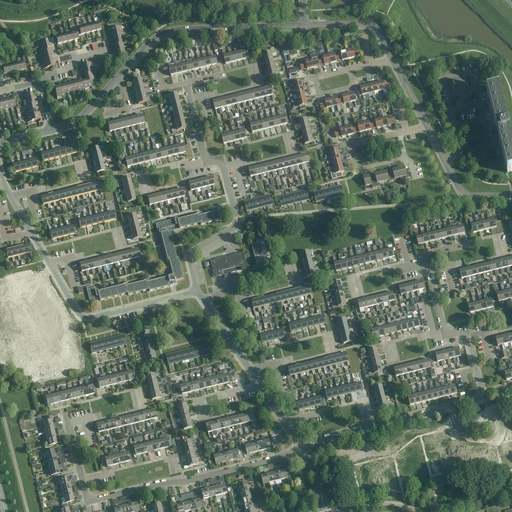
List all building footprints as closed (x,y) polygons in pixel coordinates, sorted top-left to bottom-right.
[(122,32),(120,27),(122,26),(111,29),(111,27),(107,28),(108,31),(111,31),(112,33),(112,35),(120,33),(122,32)] [(347,51),(348,59),(354,58),(354,57),(360,56),(358,49),(353,50),(352,50),(348,51),(347,45),(345,46),(346,51),(347,51)] [(242,52),(244,60),(250,58),(248,50),(243,51),(242,46),(240,46),(241,52),(242,52)] [(242,52),(241,52),(238,53),(236,47),(234,48),(236,53),(238,61),(244,60),(242,52)] [(236,53),(232,54),(230,49),(229,49),(230,55),(232,63),(238,61),(236,53)] [(230,55),(226,56),(225,50),(223,51),(226,64),(232,63),(230,55)] [(273,58),(273,57),(272,54),(277,52),(277,50),(263,54),(264,60),(273,58)] [(340,61),(338,54),(335,55),(335,54),(331,55),(329,50),(328,50),(329,56),(331,64),(337,62),(340,61)] [(342,52),(342,50),(337,51),(338,54),(340,61),(342,60),(342,61),(348,59),(347,51),(346,51),(342,52)] [(210,58),(212,66),(218,64),(216,56),(212,57),(211,53),(209,54),(210,58)] [(329,56),(325,57),(324,53),(319,54),(320,55),(322,65),(325,65),(331,64),(329,56)] [(320,55),(313,57),(312,54),(310,54),(311,60),(312,60),(314,68),(320,67),(319,66),(322,65),(320,55)] [(210,58),(206,59),(205,55),(203,55),(204,59),(206,67),(212,66),(210,58)] [(204,59),(200,60),(199,56),(197,57),(198,61),(199,61),(201,69),(206,67),(204,59)] [(274,63),(273,59),(279,58),(278,56),(273,57),(273,58),(264,60),(266,65),(274,63)] [(199,61),(198,61),(194,62),(193,58),(191,58),(192,62),(193,62),(195,70),(201,69),(199,61)] [(193,62),(192,62),(189,63),(188,59),(186,60),(187,64),(189,72),(195,70),(193,62)] [(312,60),(311,60),(308,61),(307,59),(305,59),(306,61),(305,61),(306,62),(300,63),(302,70),(307,69),(307,70),(314,68),(312,60)] [(54,65),(53,62),(53,61),(45,63),(43,63),(44,69),(43,69),(43,70),(54,67),(54,69),(57,68),(57,65),(54,65)] [(187,64),(183,65),(182,61),(180,61),(181,65),(183,73),(189,72),(187,64)] [(181,65),(177,66),(176,62),(174,63),(175,67),(177,75),(183,73),(181,65)] [(276,69),(275,65),(280,64),(280,62),(274,63),(266,65),(267,71),(276,69)] [(175,67),(171,68),(170,64),(168,64),(171,76),(177,75),(175,67)] [(269,77),(277,75),(276,71),(282,70),(281,68),(276,69),(267,71),(269,77)] [(93,85),(95,82),(93,74),(85,75),(85,76),(86,81),(93,85)] [(142,84),(141,80),(147,79),(146,77),(133,80),(134,86),(142,84)] [(300,82),(299,79),(293,80),(294,83),(293,83),(295,88),(289,89),(290,91),(295,90),(303,87),(302,81),(300,82)] [(81,82),(81,81),(77,82),(76,80),(74,80),(75,83),(76,83),(78,91),(83,89),(81,82)] [(76,83),(75,83),(72,84),(71,81),(69,81),(69,84),(70,84),(72,92),(78,91),(76,83)] [(91,87),(93,85),(86,81),(81,82),(83,89),(91,87)] [(380,91),(384,90),(385,93),(387,93),(386,89),(389,88),(387,81),(384,82),(384,81),(378,83),(380,91)] [(70,84),(69,84),(66,85),(66,82),(63,83),(64,86),(65,85),(67,93),(72,92),(70,84)] [(65,85),(64,86),(61,86),(60,83),(58,84),(59,87),(60,87),(62,94),(67,93),(65,85)] [(144,90),(143,88),(143,86),(148,85),(148,83),(142,84),(134,86),(136,92),(144,90)] [(382,97),(380,91),(378,83),(372,84),(374,93),(375,93),(378,92),(380,97),(382,97)] [(376,98),(375,93),(374,93),(372,84),(366,86),(368,94),(369,94),(373,93),(374,99),(376,98)] [(60,87),(59,87),(56,88),(55,85),(52,85),(52,89),(55,88),(57,99),(58,99),(57,98),(62,96),(62,94),(60,87)] [(370,100),(369,94),(368,94),(366,86),(360,87),(361,89),(358,90),(359,96),(362,96),(363,96),(366,95),(367,100),(370,100)] [(268,97),(272,96),(273,101),(275,100),(272,87),(266,88),(268,97)] [(296,95),(305,93),(303,87),(295,90),(296,94),(291,95),(291,97),(297,96),(296,95)] [(269,102),(268,97),(266,88),(260,90),(262,98),(266,97),(268,102),(269,102)] [(145,96),(144,92),(150,91),(149,89),(144,90),(136,92),(137,98),(145,96)] [(511,171),(511,133),(511,132),(501,89),(487,92),(496,129),(491,130),(492,134),(495,133),(496,136),(498,136),(507,173),(511,171)] [(264,103),(262,98),(260,90),(254,91),(256,100),(257,99),(260,99),(262,104),(264,103)] [(258,105),(257,99),(256,100),(254,91),(248,93),(251,101),(255,100),(256,105),(258,105)] [(170,101),(179,99),(177,93),(169,95),(170,100),(164,101),(165,103),(170,102),(170,101)] [(252,106),(251,101),(248,93),(243,94),(245,102),(249,102),(250,107),(252,106)] [(298,101),(306,99),(305,93),(296,95),(297,96),(297,99),(292,101),(293,103),(298,101)] [(351,103),(355,102),(356,107),(361,106),(360,100),(357,101),(355,93),(349,95),(351,103)] [(246,108),(245,102),(243,94),(237,96),(239,104),(243,103),(244,108),(246,108)] [(147,102),(146,98),(151,97),(151,95),(145,96),(137,98),(139,104),(146,102),(147,102)] [(352,108),(351,103),(349,95),(340,97),(342,104),(344,104),(345,104),(349,103),(350,109),(352,108)] [(237,104),(238,110),(240,109),(239,104),(237,96),(231,97),(233,105),(237,104)] [(235,111),(233,105),(231,97),(225,98),(227,107),(231,106),(233,111),(235,111)] [(339,105),(342,104),(340,97),(331,99),(333,107),(337,106),(339,112),(340,111),(339,106),(339,105)] [(229,112),(227,107),(225,98),(219,100),(221,108),(222,108),(225,107),(227,113),(229,112)] [(172,107),(180,105),(179,99),(170,101),(170,102),(171,105),(166,107),(166,109),(172,107)] [(307,109),(306,106),(308,105),(306,99),(298,101),(299,105),(294,107),(294,109),(300,107),(300,110),(307,109)] [(325,101),(319,103),(321,110),(327,108),(327,110),(332,109),(333,113),(335,113),(333,107),(331,99),(325,100),(325,101)] [(223,114),(222,108),(221,108),(219,100),(213,101),(215,110),(220,109),(221,114),(223,114)] [(173,113),(181,111),(180,105),(172,107),(173,111),(167,113),(168,115),(173,113)] [(175,119),(183,117),(181,111),(173,113),(174,117),(169,118),(169,120),(175,119)] [(280,117),(282,126),(288,124),(286,116),(281,117),(280,111),(278,112),(280,117)] [(280,117),(276,118),(274,113),(272,113),(274,119),(276,127),(282,126),(280,117)] [(381,119),(383,127),(389,125),(395,123),(393,116),(387,118),(387,117),(383,118),(381,113),(379,113),(381,119)] [(274,119),(270,120),(268,114),(267,115),(268,120),(270,129),(276,127),(274,119)] [(381,119),(377,120),(375,114),(374,115),(375,120),(375,121),(372,122),(374,129),(377,128),(377,129),(383,127),(381,119)] [(38,119),(38,116),(37,115),(29,116),(27,117),(29,122),(27,123),(38,120),(39,122),(42,121),(41,118),(38,119)] [(139,125),(143,124),(144,129),(146,129),(143,115),(137,117),(139,125)] [(268,120),(264,121),(263,116),(261,116),(262,122),(264,130),(270,129),(268,120)] [(140,130),(139,125),(137,117),(131,118),(133,126),(137,125),(138,131),(140,130)] [(176,125),(184,123),(183,117),(175,119),(176,123),(170,124),(171,126),(176,125)] [(262,122),(258,123),(257,117),(255,118),(256,123),(259,131),(264,130),(262,122)] [(309,125),(308,121),(314,119),(313,117),(299,121),(301,127),(309,125)] [(374,129),(372,122),(370,122),(365,123),(364,117),(362,118),(363,120),(363,123),(366,131),(372,130),(372,129),(374,129)] [(134,132),(133,126),(131,118),(125,120),(127,128),(131,127),(133,132),(134,132)] [(252,124),(251,119),(249,119),(252,133),(259,131),(256,123),(252,124)] [(129,133),(127,128),(125,120),(119,121),(121,129),(122,129),(125,128),(127,134),(129,133)] [(359,133),(366,131),(363,123),(363,120),(359,121),(354,122),(355,126),(357,133),(359,132),(359,133)] [(123,135),(122,129),(121,129),(119,121),(113,122),(116,131),(120,130),(121,135),(123,135)] [(117,136),(116,131),(113,122),(107,124),(110,132),(114,131),(115,136),(117,136)] [(357,133),(355,126),(352,127),(352,126),(348,127),(346,122),(344,122),(346,128),(347,132),(348,136),(354,134),(357,133)] [(173,134),(177,133),(177,131),(186,129),(184,123),(176,125),(177,129),(172,130),(173,134)] [(311,131),(311,130),(310,127),(315,125),(315,123),(309,125),(301,127),(302,133),(311,131)] [(346,128),(342,129),(341,123),(339,124),(340,129),(340,130),(334,131),(336,138),(342,137),(348,136),(347,132),(346,128)] [(240,131),(242,140),(248,138),(246,130),(241,131),(240,126),(238,126),(239,131),(240,131)] [(240,131),(239,131),(236,132),(234,127),(232,128),(234,133),(236,141),(242,140),(240,131)] [(234,133),(230,134),(228,128),(227,129),(228,134),(230,143),(236,141),(234,133)] [(312,136),(311,132),(317,131),(316,129),(311,130),(311,131),(302,133),(304,138),(312,136)] [(228,134),(224,135),(223,130),(221,130),(224,144),(230,143),(228,134)] [(305,144),(314,142),(313,138),(318,137),(317,135),(312,136),(304,138),(305,144)] [(178,146),(180,154),(186,153),(184,145),(179,146),(178,140),(176,141),(177,146),(178,146)] [(70,146),(72,154),(78,153),(76,145),(72,146),(71,142),(69,142),(70,146)] [(178,146),(177,146),(173,147),(172,142),(170,142),(171,148),(172,147),(174,156),(180,154),(178,146)] [(70,146),(66,147),(65,143),(63,144),(64,148),(65,148),(67,156),(72,154),(70,146)] [(172,147),(171,148),(168,148),(166,143),(164,144),(166,149),(168,157),(174,156),(172,147)] [(166,149),(162,150),(160,144),(158,145),(160,150),(162,159),(168,157),(166,149)] [(65,148),(64,148),(60,149),(59,145),(57,145),(58,149),(59,149),(61,157),(67,156),(65,148)] [(59,149),(58,149),(55,150),(54,146),(52,147),(53,151),(55,159),(61,157),(59,149)] [(100,153),(99,149),(104,148),(103,146),(91,149),(92,155),(100,153)] [(160,150),(156,151),(155,146),(153,146),(154,152),(156,160),(162,159),(160,150)] [(332,157),(340,155),(338,149),(336,149),(336,146),(329,148),(330,151),(331,155),(326,156),(326,158),(332,157)] [(154,152),(150,153),(149,147),(147,148),(148,153),(151,162),(156,160),(154,152)] [(53,151),(49,152),(48,148),(46,148),(47,152),(49,160),(55,159),(53,151)] [(47,152),(43,153),(42,149),(40,150),(43,162),(49,160),(47,152)] [(148,153),(144,154),(143,149),(141,149),(142,155),(143,155),(145,163),(151,162),(148,153)] [(143,155),(142,155),(139,156),(137,150),(135,151),(137,156),(139,164),(145,163),(143,155)] [(102,159),(101,155),(105,154),(105,152),(100,153),(92,155),(94,161),(102,159)] [(137,156),(133,157),(131,152),(129,152),(131,158),(133,166),(139,164),(137,156)] [(32,160),(31,156),(30,153),(28,154),(30,161),(32,169),(38,167),(36,159),(32,160)] [(131,158),(127,159),(125,153),(124,154),(127,167),(133,166),(131,158)] [(304,164),(308,163),(309,169),(311,168),(308,154),(302,156),(304,164)] [(333,163),(341,160),(340,155),(332,157),(333,161),(327,162),(328,164),(333,163)] [(305,169),(304,164),(302,156),(296,157),(298,166),(302,165),(303,170),(305,169)] [(30,161),(26,162),(25,157),(23,158),(24,162),(26,170),(32,169),(30,161)] [(103,165),(102,161),(109,159),(109,157),(102,159),(94,161),(95,167),(103,165)] [(298,166),(296,157),(290,159),(292,167),(296,166),(297,171),(299,171),(298,166)] [(24,162),(20,163),(19,159),(17,159),(18,164),(20,172),(26,170),(24,162)] [(293,172),(292,167),(290,159),(284,160),(286,168),(290,167),(291,173),(293,172)] [(18,164),(14,165),(13,160),(11,161),(14,173),(20,172),(18,164)] [(288,174),(286,168),(284,160),(278,162),(280,170),(284,169),(286,174),(288,174)] [(334,168),(343,166),(341,160),(333,163),(334,167),(329,168),(329,170),(334,169),(334,168)] [(282,175),(280,170),(278,162),(272,163),(274,171),(275,171),(278,170),(280,176),(282,175)] [(276,177),(275,171),(274,171),(272,163),(266,165),(269,173),(273,172),(274,177),(276,177)] [(102,172),(105,171),(104,167),(108,166),(108,164),(103,165),(95,167),(97,173),(102,172)] [(270,178),(269,173),(266,165),(261,166),(263,174),(267,173),(268,179),(270,178)] [(264,180),(263,174),(261,166),(255,167),(257,176),(261,175),(262,180),(264,180)] [(332,179),(343,176),(342,173),(344,172),(343,166),(334,168),(334,169),(335,172),(331,173),(332,179)] [(258,181),(257,176),(255,167),(249,169),(251,177),(255,176),(257,182),(258,181)] [(399,168),(401,177),(405,176),(406,179),(410,177),(410,175),(407,176),(405,167),(399,168)] [(395,179),(401,177),(399,168),(393,170),(394,174),(391,175),(392,181),(395,180),(395,179)] [(392,181),(391,175),(388,175),(387,171),(381,173),(383,182),(389,180),(389,182),(392,181)] [(379,183),(383,182),(381,173),(375,174),(377,181),(374,181),(376,188),(380,186),(379,183)] [(376,188),(374,181),(371,182),(370,176),(363,177),(365,185),(364,185),(366,190),(368,189),(368,186),(372,185),(373,188),(376,188)] [(123,185),(131,183),(130,177),(122,179),(123,183),(117,185),(118,187),(123,185)] [(209,187),(213,186),(214,191),(216,191),(213,177),(207,179),(209,187)] [(210,192),(209,187),(207,179),(201,180),(203,188),(207,187),(208,193),(210,192)] [(203,188),(201,180),(195,181),(197,190),(201,189),(203,196),(205,196),(204,194),(203,188)] [(198,195),(197,190),(195,181),(189,183),(191,191),(195,190),(196,196),(198,195)] [(96,192),(100,191),(101,195),(103,194),(100,182),(94,184),(96,192)] [(125,191),(133,189),(131,183),(123,185),(124,189),(119,191),(119,192),(125,191)] [(97,196),(96,192),(94,184),(88,185),(90,193),(94,192),(95,196),(97,196)] [(91,197),(90,193),(88,185),(82,187),(84,195),(88,194),(89,198),(91,197)] [(337,197),(344,196),(341,186),(334,188),(337,197)] [(85,199),(84,195),(82,187),(76,188),(78,196),(82,195),(83,199),(85,199)] [(79,200),(78,196),(76,188),(70,190),(72,197),(73,197),(76,196),(78,201),(79,200)] [(330,199),(337,197),(334,188),(328,189),(330,199)] [(126,197),(134,195),(133,189),(125,191),(125,195),(120,196),(121,198),(126,197)] [(179,198),(183,197),(184,203),(186,202),(183,189),(177,190),(179,198)] [(323,201),(330,199),(328,189),(321,191),(323,201)] [(74,202),(73,197),(72,197),(70,190),(65,191),(67,199),(71,198),(72,202),(74,202)] [(180,204),(179,198),(177,190),(171,191),(173,200),(177,199),(178,204),(180,204)] [(302,202),(309,200),(307,190),(300,192),(302,202)] [(68,203),(67,199),(65,191),(59,193),(60,198),(61,200),(65,199),(66,204),(68,203)] [(175,205),(173,200),(171,191),(165,193),(167,201),(171,200),(173,206),(175,205)] [(316,202),(323,201),(321,191),(314,193),(316,202)] [(295,203),(302,202),(300,192),(293,194),(295,203)] [(61,200),(60,198),(59,193),(53,194),(54,198),(55,202),(59,201),(60,205),(62,205),(61,200)] [(169,207),(167,201),(165,193),(159,194),(160,198),(161,203),(162,203),(165,202),(167,207),(169,207)] [(55,202),(54,198),(53,194),(47,195),(48,198),(49,203),(53,202),(54,207),(56,206),(55,202)] [(161,203),(160,198),(159,194),(153,196),(156,204),(160,203),(161,208),(163,208),(162,203),(161,203)] [(289,205),(295,203),(293,194),(286,195),(289,205)] [(49,203),(48,198),(47,195),(41,197),(43,205),(47,204),(48,208),(50,208),(49,203)] [(122,204),(136,201),(134,195),(126,197),(127,201),(122,202),(122,204)] [(267,206),(274,205),(272,195),(265,197),(267,206)] [(282,207),(289,205),(286,195),(279,197),(282,207)] [(157,209),(156,204),(153,196),(147,197),(150,206),(154,204),(155,210),(157,209)] [(261,208),(267,206),(265,197),(258,198),(261,208)] [(254,210),(261,208),(258,198),(251,200),(254,210)] [(247,212),(254,210),(251,200),(245,202),(247,212)] [(108,213),(110,221),(116,220),(114,212),(110,213),(109,209),(107,209),(108,213)] [(222,220),(221,215),(220,214),(223,214),(222,210),(199,216),(198,215),(175,220),(175,219),(156,224),(158,231),(160,231),(167,261),(169,261),(173,276),(163,278),(147,282),(147,281),(126,286),(126,285),(95,292),(94,286),(86,288),(89,301),(99,298),(100,301),(128,294),(128,295),(149,290),(149,291),(176,285),(175,281),(183,279),(178,258),(177,259),(170,231),(200,224),(201,225),(222,220)] [(108,213),(104,214),(103,210),(101,211),(102,215),(104,223),(110,221),(108,213)] [(102,215),(98,216),(97,212),(95,212),(96,216),(98,224),(104,223),(102,215)] [(96,216),(92,217),(91,213),(89,213),(90,218),(92,226),(98,224),(96,216)] [(137,220),(136,216),(142,215),(141,213),(127,216),(129,222),(137,220)] [(90,218),(86,219),(85,214),(83,215),(84,219),(85,219),(87,227),(92,226),(90,218)] [(489,220),(491,229),(497,227),(495,219),(490,220),(489,215),(487,215),(489,220)] [(85,219),(84,219),(80,220),(79,216),(78,216),(81,228),(87,227),(85,219)] [(489,220),(485,221),(483,216),(481,216),(483,222),(485,230),(491,229),(489,220)] [(483,222),(479,223),(478,217),(475,218),(477,223),(479,232),(485,230),(483,222)] [(139,226),(138,222),(143,221),(143,219),(137,220),(129,222),(130,228),(139,226)] [(477,223),(473,224),(472,219),(470,219),(473,233),(479,232),(477,223)] [(453,227),(452,223),(451,221),(449,221),(451,225),(451,228),(452,228),(454,236),(459,234),(457,226),(453,227)] [(457,226),(459,234),(465,233),(463,225),(459,226),(458,222),(456,222),(457,226)] [(67,227),(69,235),(75,234),(73,226),(69,227),(68,223),(66,223),(67,228),(67,227)] [(442,230),(440,226),(440,223),(438,223),(440,231),(442,239),(448,237),(446,229),(445,229),(442,230)] [(67,227),(67,228),(63,228),(62,224),(60,225),(61,229),(62,229),(64,237),(69,235),(67,227)] [(140,232),(139,228),(144,226),(144,224),(139,226),(130,228),(132,234),(140,232)] [(451,228),(451,225),(447,226),(446,225),(444,225),(445,229),(446,229),(448,237),(454,236),(452,228),(451,228)] [(62,229),(61,229),(57,230),(56,226),(54,226),(56,230),(58,238),(64,237),(62,229)] [(56,230),(52,231),(50,227),(49,228),(52,240),(58,238),(56,230)] [(440,231),(436,232),(435,228),(433,228),(434,232),(436,240),(442,239),(440,231)] [(434,232),(430,233),(429,229),(427,230),(428,234),(430,242),(436,240),(434,232)] [(133,240),(141,238),(140,234),(146,232),(145,230),(140,232),(132,234),(133,240)] [(428,234),(424,235),(423,231),(421,231),(422,235),(424,243),(430,242),(428,234)] [(422,235),(418,236),(417,232),(415,233),(418,245),(424,243),(422,235)] [(258,268),(266,266),(265,261),(269,260),(264,242),(252,245),(258,268)] [(387,250),(389,258),(395,257),(393,249),(389,250),(387,244),(385,245),(387,250)] [(32,257),(29,245),(23,246),(25,254),(29,253),(30,257),(32,262),(34,262),(32,257)] [(26,258),(25,254),(23,246),(17,248),(19,255),(20,255),(24,254),(25,259),(26,258)] [(387,250),(383,251),(382,246),(380,246),(381,251),(383,260),(389,258),(387,250)] [(381,251),(377,252),(376,247),(374,247),(375,253),(377,261),(383,260),(381,251)] [(21,260),(20,255),(19,255),(17,248),(12,249),(14,257),(18,256),(19,260),(21,260)] [(375,253),(371,254),(370,248),(368,249),(369,255),(369,254),(372,263),(377,261),(375,253)] [(15,261),(14,257),(12,249),(6,251),(8,259),(12,257),(13,262),(15,261)] [(134,259),(138,258),(139,263),(141,263),(138,249),(132,250),(134,259)] [(136,264),(134,259),(132,250),(126,252),(128,260),(132,259),(134,265),(136,264)] [(311,257),(310,253),(314,252),(314,250),(301,253),(303,259),(311,257)] [(369,254),(369,255),(365,255),(364,250),(362,250),(364,256),(366,264),(372,263),(369,254)] [(364,256),(360,257),(358,251),(356,252),(358,257),(360,266),(366,264),(364,256)] [(130,266),(128,260),(126,252),(120,253),(122,262),(123,262),(126,261),(128,266),(130,266)] [(124,267),(123,262),(122,262),(120,253),(115,255),(117,263),(121,262),(122,267),(124,267)] [(242,270),(242,266),(245,265),(242,253),(227,257),(229,269),(230,269),(231,273),(242,270)] [(358,257),(354,258),(353,253),(351,253),(352,259),(354,267),(360,266),(358,257)] [(352,259),(348,260),(347,254),(345,255),(346,260),(348,269),(354,267),(352,259)] [(118,268),(117,263),(115,255),(109,256),(111,265),(115,264),(116,269),(118,268)] [(112,270),(111,265),(109,256),(103,258),(105,266),(109,265),(110,270),(112,270)] [(312,263),(311,259),(316,258),(315,256),(311,257),(303,259),(304,265),(312,263)] [(346,260),(342,261),(341,256),(339,256),(340,262),(342,270),(348,269),(346,260)] [(225,274),(231,273),(230,269),(229,269),(227,257),(219,259),(221,267),(224,266),(225,274)] [(340,262),(336,263),(335,257),(333,258),(336,272),(342,270),(340,262)] [(107,271),(105,266),(103,258),(97,259),(99,268),(99,267),(103,267),(105,272),(107,271)] [(101,273),(99,267),(99,268),(97,259),(91,261),(93,269),(94,269),(97,268),(99,273),(101,273)] [(217,276),(225,274),(224,266),(221,267),(219,259),(211,261),(214,275),(215,276),(215,277),(217,276)] [(510,272),(509,267),(508,267),(506,259),(501,260),(502,269),(503,268),(507,267),(508,273),(510,272)] [(504,274),(503,268),(502,269),(501,260),(495,262),(497,270),(501,269),(502,274),(504,274)] [(95,274),(94,269),(93,269),(91,261),(85,262),(87,270),(88,270),(92,269),(93,275),(95,274)] [(89,276),(88,270),(87,270),(85,262),(79,264),(81,272),(86,271),(87,276),(89,276)] [(306,271),(314,269),(314,268),(313,265),(317,263),(316,262),(312,263),(304,265),(306,271)] [(498,275),(497,270),(495,262),(489,263),(491,271),(495,270),(496,276),(498,275)] [(492,277),(491,271),(489,263),(483,265),(485,273),(489,272),(490,277),(492,277)] [(487,278),(485,273),(483,265),(477,266),(479,274),(483,273),(485,279),(487,278)] [(481,280),(479,274),(477,266),(471,268),(473,276),(474,276),(477,275),(479,280),(481,280)] [(315,275),(314,270),(318,269),(318,267),(314,268),(314,269),(306,271),(307,277),(312,276),(313,279),(316,279),(315,275)] [(475,281),(474,276),(473,276),(471,268),(466,269),(468,277),(472,276),(473,282),(475,281)] [(469,283),(468,277),(466,269),(459,271),(461,279),(466,278),(467,283),(469,283)] [(333,289),(342,287),(340,281),(332,283),(333,287),(328,289),(328,291),(334,289),(333,289)] [(419,291),(423,290),(424,295),(426,295),(423,281),(417,282),(419,291)] [(421,296),(419,291),(417,282),(411,284),(413,292),(417,291),(418,297),(421,296)] [(415,297),(413,292),(411,284),(405,285),(407,294),(407,293),(411,293),(413,298),(415,297)] [(409,299),(407,293),(407,294),(405,285),(399,287),(401,295),(406,294),(407,299),(409,299)] [(306,295),(310,294),(311,299),(313,298),(310,286),(304,288),(306,295)] [(509,291),(508,291),(505,292),(503,286),(501,287),(503,292),(505,300),(511,299),(509,291)] [(335,295),(343,293),(342,287),(333,289),(334,289),(335,293),(329,294),(330,296),(335,295)] [(308,300),(306,295),(304,288),(299,289),(301,297),(304,296),(306,300),(308,300)] [(503,292),(499,293),(497,288),(495,288),(499,302),(505,300),(503,292)] [(302,301),(301,297),(299,289),(293,291),(295,298),(299,297),(300,302),(302,301)] [(296,303),(295,298),(293,291),(287,292),(289,300),(293,299),(294,303),(296,303)] [(290,304),(289,300),(287,292),(281,293),(283,301),(287,300),(288,305),(290,304)] [(389,302),(393,301),(395,307),(397,306),(393,292),(387,294),(389,302)] [(284,306),(283,301),(281,293),(275,295),(277,303),(281,302),(282,306),(284,306)] [(336,301),(345,299),(343,293),(335,295),(336,299),(331,300),(331,302),(337,301),(336,301)] [(391,307),(389,302),(387,294),(381,295),(383,304),(384,303),(388,303),(389,308),(391,307)] [(278,307),(277,303),(275,295),(269,296),(271,304),(275,303),(277,308),(278,307)] [(385,309),(384,303),(383,304),(381,295),(375,297),(378,305),(382,304),(383,309),(385,309)] [(488,300),(486,295),(484,295),(486,301),(488,309),(494,307),(493,302),(492,299),(488,300)] [(273,309),(271,304),(269,296),(264,298),(266,306),(270,305),(271,309),(273,309)] [(486,301),(482,302),(480,296),(478,297),(480,302),(482,310),(488,309),(486,301)] [(379,310),(378,305),(375,297),(370,298),(372,306),(376,305),(377,311),(379,310)] [(267,310),(266,306),(264,298),(258,299),(260,307),(264,306),(265,311),(267,310)] [(373,312),(372,306),(370,298),(364,300),(366,308),(370,307),(371,312),(373,312)] [(480,302),(476,303),(475,298),(473,298),(474,303),(476,312),(482,310),(480,302)] [(261,311),(260,307),(258,299),(252,301),(254,309),(258,308),(259,312),(261,311)] [(333,308),(346,305),(345,299),(336,301),(337,301),(337,305),(332,306),(333,308)] [(474,303),(470,304),(469,299),(467,299),(470,313),(476,312),(474,303)] [(368,313),(366,308),(364,300),(358,301),(360,309),(364,308),(366,314),(368,313)] [(318,317),(320,325),(327,324),(324,315),(320,317),(319,312),(317,313),(318,317)] [(402,319),(402,317),(401,313),(398,313),(399,317),(400,317),(401,323),(403,331),(409,330),(407,321),(406,318),(402,319)] [(318,317),(314,318),(313,314),(311,314),(312,316),(312,319),(313,318),(315,327),(320,325),(318,317)] [(413,320),(415,328),(421,327),(419,318),(415,319),(413,314),(411,314),(413,320)] [(308,317),(307,315),(305,316),(306,320),(307,320),(309,328),(315,327),(313,318),(312,319),(312,316),(308,317)] [(413,320),(409,321),(407,315),(405,316),(406,318),(407,321),(409,330),(415,328),(413,320)] [(347,324),(346,320),(354,318),(353,316),(338,320),(339,326),(347,324)] [(301,321),(303,329),(309,328),(307,320),(306,320),(303,321),(302,317),(300,317),(301,321)] [(301,321),(297,322),(296,318),(294,319),(295,323),(297,331),(303,329),(301,321)] [(401,323),(397,324),(396,318),(394,319),(395,324),(397,333),(403,331),(401,323)] [(295,323),(291,324),(290,320),(288,320),(291,332),(297,331),(295,323)] [(395,324),(391,325),(390,320),(388,320),(389,326),(390,326),(392,334),(397,333),(395,324)] [(389,326),(386,327),(384,321),(382,322),(384,327),(386,335),(392,334),(390,326),(389,326)] [(349,330),(348,326),(352,325),(352,323),(347,324),(339,326),(341,332),(349,330)] [(384,327),(380,328),(378,323),(376,323),(378,329),(380,337),(386,335),(384,327)] [(378,329),(374,330),(372,324),(370,325),(374,338),(380,337),(378,329)] [(278,331),(280,339),(286,338),(284,330),(280,331),(279,327),(277,327),(278,331)] [(278,331),(274,332),(273,328),(271,329),(272,333),(274,341),(280,339),(278,331)] [(350,336),(349,332),(353,331),(353,329),(349,330),(341,332),(342,338),(350,336)] [(272,333),(268,334),(267,330),(265,330),(266,334),(268,342),(274,341),(272,333)] [(141,340),(151,338),(149,331),(139,333),(141,340)] [(266,334),(262,335),(261,331),(259,332),(262,344),(268,342),(266,334)] [(117,337),(119,346),(119,347),(123,346),(122,345),(126,344),(124,335),(117,337)] [(344,344),(352,342),(351,338),(355,336),(354,335),(350,336),(342,338),(344,344)] [(511,349),(510,343),(507,335),(502,336),(504,345),(508,344),(509,349),(511,349)] [(505,350),(504,345),(502,336),(496,338),(498,346),(502,345),(504,351),(505,350)] [(110,339),(112,348),(116,348),(116,347),(119,346),(117,337),(110,339)] [(143,347),(152,345),(151,338),(141,340),(143,347)] [(103,340),(105,349),(105,350),(109,349),(109,348),(112,348),(110,339),(103,340)] [(96,342),(98,351),(99,352),(102,351),(102,350),(105,349),(103,340),(96,342)] [(89,344),(92,353),(95,353),(95,352),(98,351),(96,342),(89,344)] [(144,354),(154,351),(152,345),(143,347),(144,354)] [(200,347),(203,356),(206,356),(206,355),(210,354),(207,345),(200,347)] [(194,348),(196,357),(196,358),(199,357),(203,356),(200,347),(194,348)] [(189,359),(189,360),(193,359),(193,358),(196,357),(194,348),(187,350),(189,359)] [(370,356),(378,354),(377,348),(368,350),(370,355),(364,356),(365,358),(370,356)] [(455,358),(459,357),(461,362),(463,362),(459,348),(453,350),(455,358)] [(180,352),(182,361),(183,362),(186,361),(186,360),(189,359),(187,350),(180,352)] [(457,363),(455,358),(453,350),(447,351),(449,359),(450,359),(453,358),(455,364),(457,363)] [(146,361),(156,358),(154,351),(144,354),(146,361)] [(451,365),(450,359),(449,359),(447,351),(441,352),(444,361),(448,360),(449,365),(451,365)] [(173,354),(176,363),(179,362),(182,361),(180,352),(173,354)] [(445,366),(444,361),(441,352),(435,354),(437,362),(442,361),(443,367),(445,366)] [(166,355),(169,365),(172,364),(172,363),(176,363),(173,354),(166,355)] [(343,363),(347,362),(348,366),(350,366),(347,354),(341,355),(343,363)] [(371,362),(380,360),(378,354),(370,356),(371,360),(366,362),(366,364),(371,362)] [(344,367),(343,363),(341,355),(335,357),(337,364),(341,363),(342,368),(344,367)] [(338,369),(337,364),(335,357),(329,358),(331,366),(335,365),(336,369),(338,369)] [(333,370),(331,366),(329,358),(323,359),(325,367),(326,367),(330,366),(331,371),(333,370)] [(327,372),(326,367),(325,367),(323,359),(318,361),(320,369),(324,368),(325,372),(327,372)] [(426,369),(430,368),(431,374),(433,373),(431,366),(431,363),(430,360),(430,359),(424,361),(426,369)] [(373,368),(381,366),(380,360),(371,362),(372,366),(367,367),(368,369),(373,368)] [(321,373),(320,369),(318,361),(312,362),(314,370),(318,369),(319,373),(321,373)] [(427,375),(426,369),(424,361),(418,362),(420,371),(424,370),(425,375),(427,375)] [(315,374),(314,370),(312,362),(306,364),(308,372),(312,371),(313,375),(315,374)] [(421,376),(420,371),(418,362),(412,364),(414,372),(418,371),(419,377),(421,376)] [(309,376),(308,372),(306,364),(300,365),(302,373),(306,372),(307,376),(309,376)] [(415,378),(414,372),(412,364),(406,365),(408,374),(412,373),(413,378),(415,378)] [(303,377),(302,373),(300,365),(294,367),(296,375),(300,374),(301,378),(303,377)] [(410,379),(408,374),(406,365),(400,367),(402,375),(406,374),(408,379),(410,379)] [(369,375),(383,372),(381,366),(373,368),(374,372),(369,373),(369,375)] [(511,377),(510,371),(506,372),(505,366),(503,367),(506,381),(511,379),(511,377)] [(69,367),(33,375),(34,381),(70,373),(69,367)] [(297,379),(296,375),(294,367),(288,368),(290,376),(294,375),(296,379),(297,379)] [(404,380),(402,375),(400,367),(394,368),(396,377),(401,376),(402,381),(404,380)] [(128,381),(135,380),(133,371),(126,373),(128,381)] [(224,375),(223,371),(221,372),(224,384),(230,383),(229,380),(232,379),(230,372),(227,373),(227,374),(224,375)] [(111,386),(109,377),(106,378),(105,374),(102,375),(105,387),(111,386)] [(117,384),(123,383),(121,374),(115,376),(117,384)] [(148,382),(157,380),(155,374),(147,376),(148,382)] [(218,386),(216,377),(213,378),(212,374),(209,375),(210,379),(212,387),(218,386)] [(99,389),(105,387),(102,375),(100,376),(101,379),(97,380),(99,389)] [(206,389),(212,387),(210,379),(209,375),(206,376),(207,379),(204,380),(206,389)] [(111,386),(117,384),(115,376),(109,377),(111,386)] [(206,389),(204,380),(201,381),(200,377),(197,378),(198,382),(198,381),(200,390),(206,389)] [(150,388),(158,386),(157,380),(148,382),(150,388)] [(355,384),(357,392),(363,391),(361,383),(357,384),(355,380),(354,380),(355,384)] [(186,384),(187,384),(186,382),(186,381),(183,381),(183,382),(184,385),(180,386),(183,395),(189,393),(186,384)] [(189,384),(189,382),(188,381),(186,382),(187,384),(186,384),(189,393),(194,392),(192,383),(189,384)] [(194,392),(200,390),(198,381),(198,382),(192,383),(194,392)] [(355,384),(351,385),(350,381),(348,382),(349,386),(351,394),(357,392),(355,384)] [(449,387),(451,395),(457,394),(455,386),(451,387),(449,381),(448,382),(449,387)] [(89,386),(88,383),(86,384),(86,387),(89,396),(95,394),(93,385),(89,386)] [(349,386),(345,387),(344,383),(342,383),(343,387),(345,395),(351,394),(349,386)] [(449,387),(445,388),(444,383),(442,383),(443,389),(445,397),(451,395),(449,387)] [(343,387),(339,388),(338,384),(336,385),(337,389),(339,397),(345,395),(343,387)] [(384,391),(383,387),(387,386),(386,384),(374,387),(376,393),(384,391)] [(443,389),(439,390),(438,384),(436,385),(437,390),(439,398),(445,397),(443,389)] [(332,385),(330,386),(331,390),(333,398),(339,397),(337,389),(333,390),(332,385)] [(437,390),(433,391),(432,386),(430,386),(431,392),(432,391),(434,400),(439,398),(437,390)] [(331,390),(327,391),(326,387),(324,388),(327,400),(333,398),(331,390)] [(432,391),(431,392),(428,392),(426,387),(424,387),(426,393),(428,401),(434,400),(432,391)] [(77,399),(83,397),(81,388),(75,390),(77,399)] [(426,393),(422,394),(420,388),(418,389),(420,394),(422,403),(428,401),(426,393)] [(71,400),(77,399),(75,390),(69,391),(71,400)] [(385,397),(384,393),(388,392),(388,390),(384,391),(376,393),(377,399),(385,397)] [(420,394),(416,395),(415,390),(413,390),(414,396),(416,404),(422,403),(420,394)] [(65,402),(71,400),(69,391),(63,393),(65,402)] [(414,396),(410,397),(409,391),(407,392),(410,406),(416,404),(414,396)] [(59,403),(57,394),(52,396),(51,392),(50,392),(53,404),(59,403)] [(153,400),(161,398),(160,392),(151,394),(153,400)] [(59,403),(65,402),(63,393),(57,394),(59,403)] [(314,399),(316,407),(322,405),(320,397),(316,398),(315,394),(313,394),(314,399)] [(314,399),(310,400),(309,395),(307,396),(308,400),(309,400),(311,408),(316,407),(314,399)] [(387,403),(386,403),(385,399),(390,398),(389,396),(385,397),(377,399),(378,405),(387,403)] [(309,400),(308,400),(304,401),(303,397),(301,397),(302,402),(303,401),(305,410),(311,408),(309,400)] [(303,401),(302,402),(299,402),(298,398),(296,399),(299,411),(305,410),(303,401)] [(380,411),(388,409),(387,405),(391,404),(391,402),(386,403),(387,403),(378,405),(380,411)] [(177,412),(188,410),(187,404),(178,406),(179,409),(176,410),(177,412)] [(155,424),(154,419),(158,418),(156,410),(150,411),(153,424),(155,424)] [(181,418),(190,416),(188,410),(177,412),(178,415),(180,415),(181,418)] [(153,424),(150,411),(144,413),(146,421),(149,420),(150,425),(153,424)] [(253,426),(252,422),(255,421),(253,412),(247,414),(250,427),(253,426)] [(139,428),(141,427),(138,414),(132,415),(134,424),(138,423),(139,428)] [(248,427),(250,427),(247,414),(241,415),(243,424),(247,423),(248,427)] [(131,425),(134,424),(132,415),(126,417),(130,430),(132,429),(131,425)] [(53,424),(52,420),(53,420),(52,416),(45,418),(46,422),(43,422),(45,428),(59,425),(58,422),(53,424)] [(182,424),(191,421),(190,416),(181,418),(182,424)] [(127,431),(130,430),(126,417),(120,418),(123,427),(126,426),(127,431)] [(236,430),(239,430),(235,417),(229,418),(232,427),(235,426),(236,430)] [(116,433),(118,433),(115,420),(109,421),(111,430),(115,429),(116,433)] [(225,433),(227,433),(224,420),(218,421),(220,430),(224,429),(225,433)] [(184,430),(193,428),(191,421),(182,424),(184,430)] [(217,431),(220,430),(218,421),(212,422),(215,436),(218,435),(217,431)] [(213,436),(215,436),(212,422),(206,424),(208,433),(212,432),(213,436)] [(104,436),(106,436),(103,423),(97,424),(99,433),(103,432),(104,436)] [(46,434),(55,432),(54,429),(59,427),(59,425),(45,428),(46,434)] [(47,440),(62,436),(61,434),(56,436),(55,432),(46,434),(47,440)] [(166,448),(172,447),(169,435),(163,436),(164,440),(166,448)] [(45,449),(53,447),(52,445),(58,444),(57,440),(62,439),(62,436),(47,440),(45,441),(46,445),(44,446),(45,449)] [(158,441),(160,450),(166,448),(164,440),(163,436),(160,436),(161,440),(158,441)] [(195,441),(194,441),(194,437),(191,438),(192,441),(183,443),(185,449),(193,447),(196,446),(195,441)] [(262,439),(265,450),(271,449),(269,440),(265,441),(265,438),(262,439)] [(253,453),(251,444),(251,442),(248,443),(249,445),(245,446),(245,443),(241,444),(243,452),(247,451),(247,455),(253,453)] [(148,453),(154,451),(152,443),(146,444),(148,453)] [(253,453),(259,452),(257,443),(251,444),(253,453)] [(142,454),(140,446),(134,447),(132,448),(134,455),(136,454),(136,456),(142,454)] [(186,455),(195,453),(193,447),(185,449),(186,455)] [(231,449),(234,460),(240,459),(239,454),(243,453),(241,447),(237,448),(238,450),(234,451),(234,448),(231,449)] [(228,462),(226,453),(223,454),(222,449),(219,450),(220,454),(222,463),(228,462)] [(228,462),(234,460),(231,449),(229,450),(229,452),(226,453),(228,462)] [(47,458),(61,455),(60,452),(55,454),(54,450),(45,452),(47,458)] [(125,463),(131,461),(129,452),(123,454),(125,463)] [(117,455),(117,453),(111,454),(114,465),(120,464),(117,455)] [(108,467),(114,465),(111,454),(108,455),(109,457),(106,458),(105,457),(101,458),(103,465),(107,464),(108,467)] [(216,465),(222,463),(220,454),(214,456),(216,465)] [(48,464),(57,462),(56,458),(62,457),(61,455),(47,458),(48,464)] [(198,465),(196,459),(187,461),(189,467),(198,465)] [(50,470),(64,466),(63,464),(58,465),(57,462),(48,464),(50,470)] [(278,466),(281,480),(287,479),(287,478),(291,477),(290,470),(285,471),(285,470),(281,471),(280,465),(278,466)] [(60,474),(59,470),(64,469),(64,466),(50,470),(51,476),(54,475),(55,478),(58,477),(62,476),(61,473),(60,474)] [(275,482),(281,480),(278,466),(275,466),(277,472),(273,473),(275,482)] [(275,482),(273,473),(270,474),(268,468),(266,469),(269,483),(275,482)] [(263,485),(269,483),(266,469),(264,469),(265,475),(261,476),(263,485)] [(61,486),(75,482),(77,482),(76,478),(71,480),(71,481),(69,482),(68,478),(65,478),(65,476),(62,476),(58,477),(59,481),(59,480),(61,486)] [(218,481),(222,495),(228,493),(225,485),(222,486),(220,480),(218,481)] [(62,492),(71,490),(70,486),(76,485),(75,482),(61,486),(62,492)] [(240,488),(241,494),(250,492),(249,486),(248,486),(247,482),(239,484),(240,488)] [(216,496),(214,488),(210,489),(209,483),(206,484),(210,498),(216,496)] [(204,499),(210,498),(206,484),(204,484),(205,490),(202,491),(204,499)] [(64,498),(78,494),(78,492),(72,493),(71,490),(62,492),(64,498)] [(65,504),(74,502),(73,498),(79,496),(78,494),(64,498),(65,504)] [(193,495),(197,509),(203,508),(201,499),(197,500),(195,495),(193,495)] [(131,499),(134,511),(137,511),(140,511),(138,502),(134,503),(133,498),(131,499)] [(178,511),(185,511),(182,498),(179,499),(181,504),(177,505),(178,511)] [(186,511),(191,511),(189,502),(185,503),(184,498),(182,498),(185,511),(186,511)] [(244,506),(253,503),(251,498),(243,500),(244,506)] [(127,511),(126,505),(123,506),(121,501),(119,501),(121,511),(127,511)] [(151,511),(154,511),(163,509),(161,503),(152,505),(153,508),(151,509),(151,511)]
